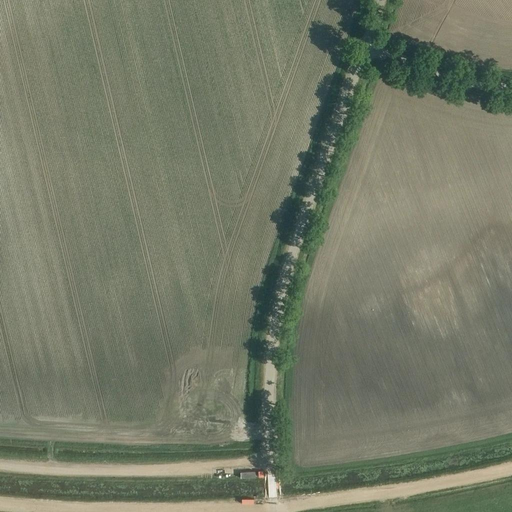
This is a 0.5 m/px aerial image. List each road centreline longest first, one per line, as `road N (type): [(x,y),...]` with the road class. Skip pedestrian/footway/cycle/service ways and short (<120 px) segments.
road 1 (track): [(0,503),(273,508),(511,467)]
road 2 (unclassified): [(273,511),(268,389),(281,293),(362,48)]
road 3 (track): [(270,461),(0,465)]
road 4 (unclassified): [(362,48),(511,87)]
